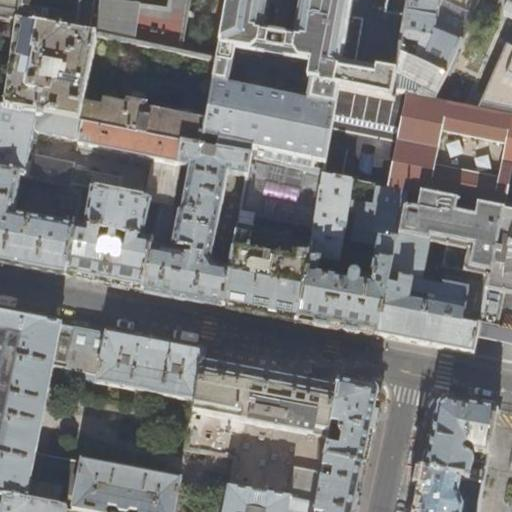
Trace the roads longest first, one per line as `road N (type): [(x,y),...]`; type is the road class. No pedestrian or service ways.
road 1 (residential): [(409,373),(0,288)]
road 2 (residential): [(409,373),(381,511)]
